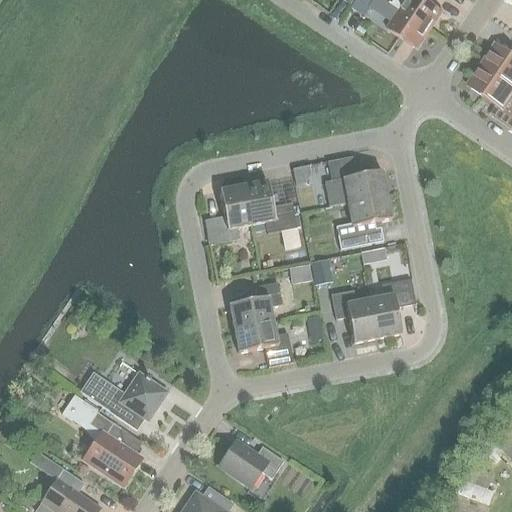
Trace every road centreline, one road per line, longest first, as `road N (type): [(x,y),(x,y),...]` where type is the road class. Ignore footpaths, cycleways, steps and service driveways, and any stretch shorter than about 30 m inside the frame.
road 1 (residential): [(223,392),(189,185),(200,170),(396,137)]
road 2 (residential): [(223,392),(416,355),(432,340),(396,137)]
road 3 (residential): [(424,93),(283,0)]
road 4 (residential): [(143,511),(223,392)]
